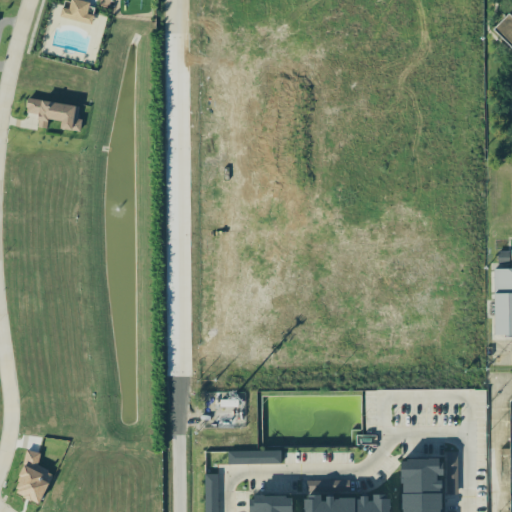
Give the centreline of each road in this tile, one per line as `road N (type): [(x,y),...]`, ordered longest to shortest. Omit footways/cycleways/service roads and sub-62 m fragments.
road 1 (tertiary): [(175,0),(180,511)]
road 2 (residential): [(0,462),(10,411),(0,322),(3,96),(28,0)]
